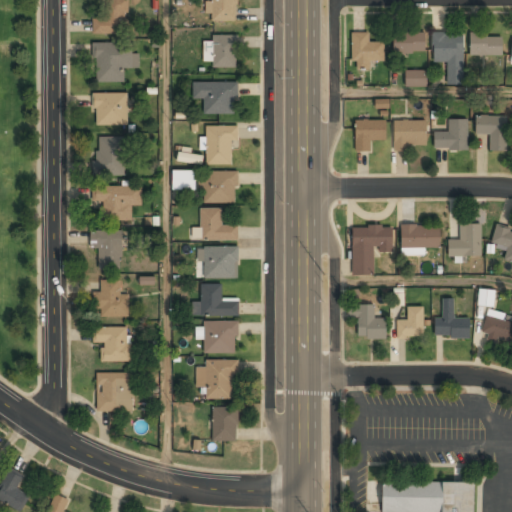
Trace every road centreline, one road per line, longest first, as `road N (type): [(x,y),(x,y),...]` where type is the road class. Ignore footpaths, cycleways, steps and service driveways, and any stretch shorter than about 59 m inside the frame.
road 1 (secondary): [(303,511),(302,0)]
road 2 (residential): [(268,0),(269,409),(277,430),(302,443)]
road 3 (residential): [(53,431),(51,0)]
road 4 (residential): [(303,493),(149,478),(78,449),(0,393)]
road 5 (residential): [(334,511),(335,257),(302,217)]
road 6 (residential): [(511,191),(302,188)]
road 7 (residential): [(511,386),(448,376),(303,378)]
road 8 (residential): [(303,157),(324,144),(335,113),(336,0)]
